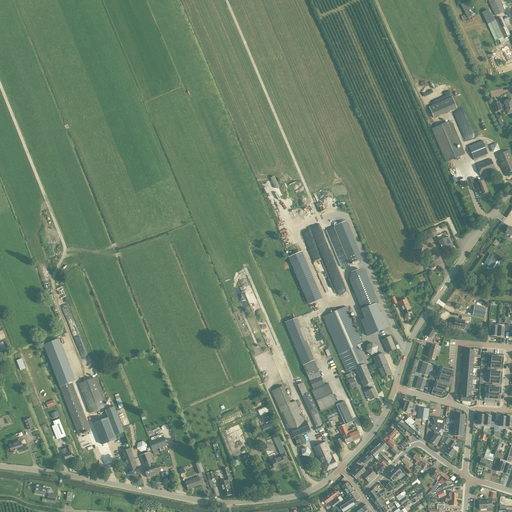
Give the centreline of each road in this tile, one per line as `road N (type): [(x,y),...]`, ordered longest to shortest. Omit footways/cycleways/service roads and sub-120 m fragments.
road 1 (track): [(406,347),(344,213),(317,216),(226,0)]
road 2 (tertiary): [(0,466),(217,503),(294,496),(339,469)]
road 3 (track): [(75,385),(82,366),(53,292),(65,247),(0,84)]
road 4 (tertiary): [(395,387),(418,324),(511,187)]
road 5 (residential): [(362,493),(414,444),(462,474)]
